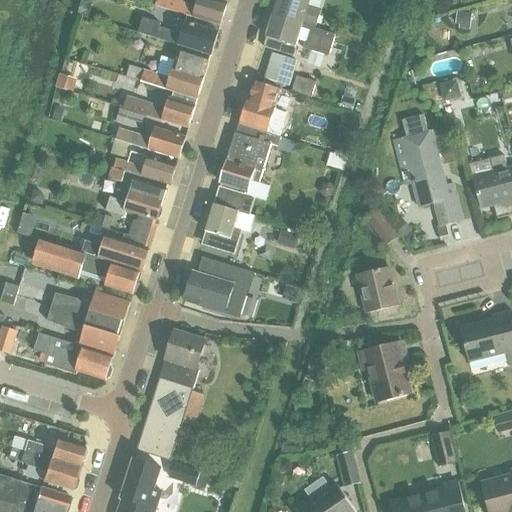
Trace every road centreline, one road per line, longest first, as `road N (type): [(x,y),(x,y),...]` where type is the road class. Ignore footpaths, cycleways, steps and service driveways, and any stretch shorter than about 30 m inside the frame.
road 1 (residential): [(112,409),(157,305),(245,0)]
road 2 (residential): [(381,511),(366,445),(439,424),(447,403),(425,320),(436,267),(511,247)]
